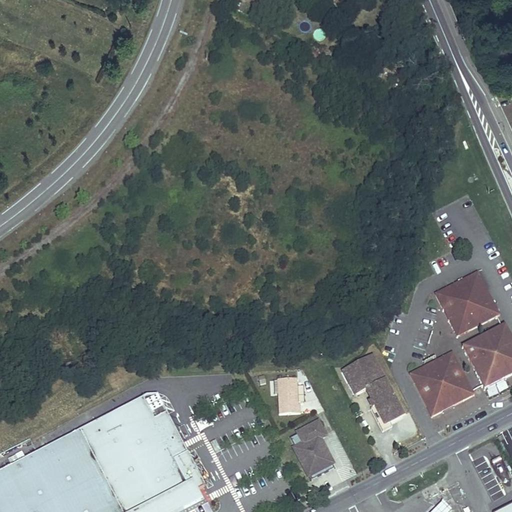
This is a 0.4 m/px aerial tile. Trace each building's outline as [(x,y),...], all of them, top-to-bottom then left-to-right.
[(499,318),(477,276),(437,297),(446,314),(448,313),(453,322),(450,323),(458,339),(499,318)] [(511,343),(504,329),(500,330),(511,353),(511,372),(484,388),(485,391),(511,377),(511,343)] [(511,353),(500,330),(467,348),(468,350),(465,352),(468,356),(484,388),(511,372),(511,353)] [(390,424),(403,417),(372,356),(344,371),(356,396),(367,391),(370,398),(372,397),(374,400),(370,403),(374,409),(375,408),(382,421),(390,424)] [(432,419),(475,397),(455,357),(452,359),(451,356),(436,363),(437,365),(429,369),(428,367),(411,376),(432,419)] [(297,380),(278,381),(279,416),(301,415),(301,407),(298,407),(297,380)] [(170,511),(195,499),(192,494),(193,493),(206,487),(158,395),(147,396),(0,473),(0,511),(170,511)] [(383,433),(393,428),(390,424),(382,421),(375,408),(374,409),(371,410),(383,433)] [(200,432),(211,427),(207,418),(196,423),(200,432)] [(318,425),(300,434),(305,445),(296,450),(309,475),(331,463),(318,438),(324,436),(318,425)] [(323,474),(334,469),(331,463),(309,475),(311,480),(323,474)] [(444,502),(433,511),(451,511),(453,511),(444,502)]
